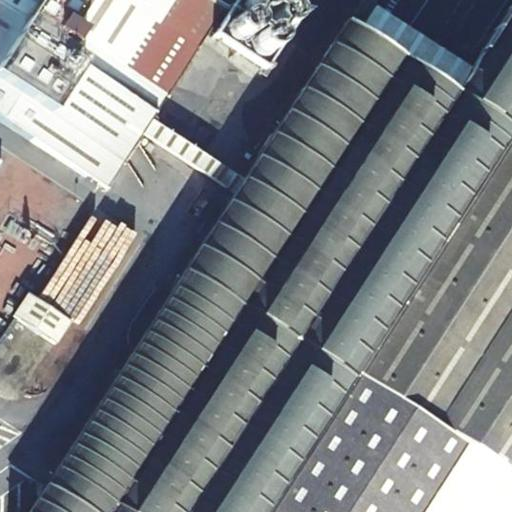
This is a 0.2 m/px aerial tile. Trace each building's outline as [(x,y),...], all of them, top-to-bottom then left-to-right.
[(0,0),(0,90),(118,166),(225,0),(0,0)] [(511,511),(511,0),(509,0),(467,68),(363,0),(334,0),(17,511),(511,511)] [(263,41),(268,43),(280,21),(280,20),(275,17),(269,15),(264,17),(259,20),(256,25),(256,31),(258,37),(263,41)] [(254,65),(260,58),(265,49),(264,49),(261,44),(256,41),(251,40),(245,43),(241,47),(239,52),(239,58),(243,63),(247,66),(253,67),(254,65)] [(11,316),(55,346),(129,236),(108,222),(96,240),(83,231),(78,239),(36,302),(25,295),(11,316)]
